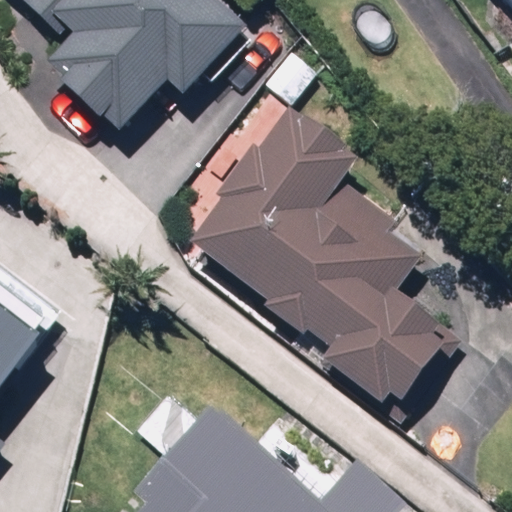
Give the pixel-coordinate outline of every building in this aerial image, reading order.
[(0,0),(0,3),(58,58),(34,84),(108,152),(155,102),(175,121),(243,48),(191,0),(0,0)] [(511,0),(485,0),(511,28),(511,0)] [(355,170),(281,122),(181,275),(314,362),(306,375),(394,432),(454,340),(400,304),(423,269),(392,249),(398,239),(336,198),(355,170)] [(0,339),(0,393),(27,364),(0,339)] [(170,473),(133,511),(374,511),(345,485),(320,511),(286,511),(166,400),(131,437),(170,473)]
